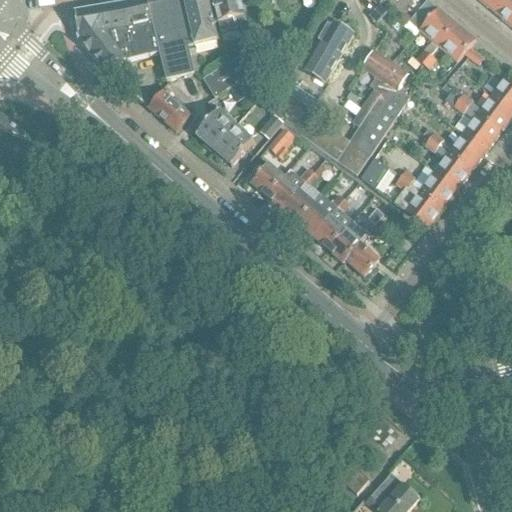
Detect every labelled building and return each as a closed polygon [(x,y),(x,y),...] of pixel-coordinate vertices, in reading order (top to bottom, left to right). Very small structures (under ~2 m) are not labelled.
[(182,0),(159,0),(146,3),(151,27),(159,58),(165,84),(194,78),(188,50),(195,49),(182,0)] [(209,7),(207,0),(182,0),(195,49),(218,43),(209,7)] [(243,26),(237,0),(207,0),(209,7),(213,7),(220,36),(238,32),(237,27),(243,26)] [(237,0),(243,26),(253,24),(248,4),(259,0),(291,0),(292,0),(321,0),(323,2),(325,0),(237,0)] [(369,0),(379,8),(386,0),(369,0)] [(508,0),(477,0),(476,2),(494,17),(508,0)] [(511,0),(508,0),(494,17),(511,32),(511,0)] [(151,27),(146,3),(145,2),(122,8),(128,32),(151,27)] [(418,35),(437,13),(426,4),(404,31),(414,40),(418,35)] [(128,32),(122,8),(121,8),(74,16),(80,48),(101,71),(159,58),(151,27),(128,32)] [(437,13),(418,35),(431,46),(416,64),(429,74),(436,65),(430,60),(437,51),(439,52),(458,30),(437,13)] [(301,74),(324,87),(352,38),(330,25),(301,74)] [(475,44),(458,30),(439,52),(456,67),(463,58),(478,69),(483,63),(469,52),(475,44)] [(202,83),(213,101),(229,92),(243,83),(257,74),(251,53),(202,83)] [(349,147),(336,164),(356,178),(369,160),(397,119),(408,102),(396,95),(408,78),(392,68),(373,56),(362,72),(376,81),(369,91),(373,94),(372,95),(373,95),(352,127),(359,132),(349,147)] [(491,99),(511,115),(511,84),(506,80),(491,99)] [(243,83),(229,92),(238,106),(259,93),(253,84),(247,88),(243,83)] [(147,112),(176,136),(191,119),(167,99),(170,95),(165,91),(147,112)] [(511,120),(511,115),(491,99),(481,112),(452,91),(448,97),(500,136),(511,120)] [(283,95),(269,116),(274,119),(284,126),(296,135),(336,164),(349,147),(325,129),(327,127),(283,95)] [(500,136),(448,97),(443,104),(472,125),(462,138),(486,155),(500,136)] [(213,156),(235,130),(217,115),(195,140),(213,156)] [(274,119),(259,136),(268,144),(284,126),(275,120),(274,119)] [(32,147),(0,121),(0,149),(19,164),(32,147)] [(268,144),(261,152),(273,162),(275,159),(281,164),(288,156),(282,151),(296,135),(284,126),(268,144)] [(253,145),(235,130),(213,156),(231,171),(253,145)] [(429,143),(439,150),(444,144),(428,133),(423,140),(428,144),(429,143)] [(452,151),(448,157),(471,175),(486,155),(462,138),(452,151)] [(429,143),(428,144),(424,150),(442,164),(433,176),(457,194),(471,175),(448,157),(439,150),(429,143)] [(319,159),(308,173),(313,177),(325,164),(319,159)] [(361,183),(370,189),(375,194),(389,174),(374,164),(361,183)] [(267,168),(250,188),(265,201),(282,182),(267,168)] [(282,182),(265,201),(281,215),(298,195),(305,187),(299,182),(290,174),(283,182),(282,182)] [(401,182),(410,189),(415,182),(405,175),(401,182)] [(433,176),(419,196),(442,213),(457,194),(433,176)] [(313,177),(306,186),(312,191),(319,183),(313,177)] [(410,189),(401,182),(395,189),(402,194),(393,207),(428,233),(442,213),(419,196),(410,189)] [(298,195),(281,215),(296,227),(313,208),(298,195)] [(313,208),(296,227),(311,240),(328,221),(329,222),(337,213),(331,208),(322,199),(313,208)] [(331,208),(337,213),(344,204),(339,200),(331,208)] [(344,204),(337,213),(342,217),(350,209),(344,204)] [(328,221),(311,240),(327,254),(351,225),(342,217),(337,213),(329,222),(328,221)] [(351,225),(327,254),(343,267),(345,265),(359,248),(367,239),(351,225)] [(369,225),(362,234),(367,239),(375,230),(369,225)] [(375,230),(367,239),(373,244),(380,235),(375,230)] [(359,248),(345,265),(363,281),(378,264),(359,248)] [(356,475),(344,489),(356,500),(368,486),(356,475)] [(391,478),(364,507),(369,511),(412,511),(420,504),(391,478)]
